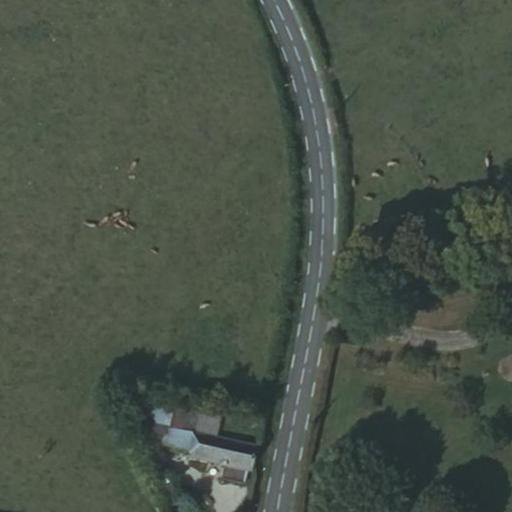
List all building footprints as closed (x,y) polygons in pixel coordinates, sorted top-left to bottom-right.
[(176,429),(190,433),(218,437),(221,420),(170,410),(166,427),(176,429)] [(162,449),(172,452),(176,429),(166,427),(162,449)] [(172,452),(186,454),(190,433),(176,429),(172,452)] [(252,474),(257,444),(218,437),(190,433),(186,454),(186,460),(222,467),(240,472),(252,474)] [(238,486),(240,472),(222,467),(220,482),(238,486)]
